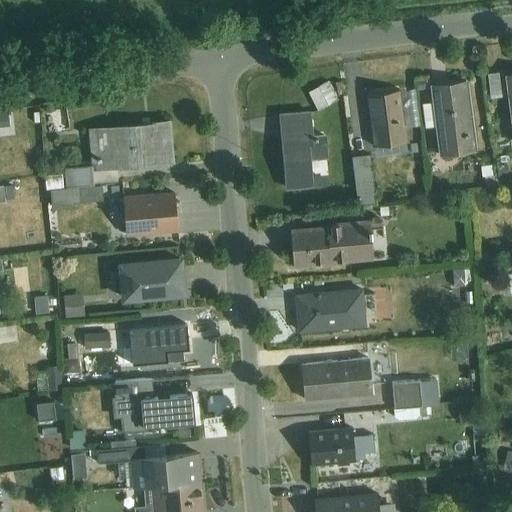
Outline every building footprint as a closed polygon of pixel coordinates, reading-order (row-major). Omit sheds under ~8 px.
[(498,73),(487,74),(490,98),(501,97),(498,73)] [(317,87),(326,105),(337,99),(328,81),(317,87)] [(434,102),(437,126),(440,156),(475,152),(466,82),(432,86),(434,102)] [(326,105),(317,87),(308,92),(317,110),(326,105)] [(399,91),(404,127),(419,125),(414,89),(399,91)] [(404,127),(399,91),(367,95),(375,158),(407,154),(404,127)] [(437,126),(434,102),(423,104),(426,128),(437,126)] [(8,113),(0,113),(0,126),(9,125),(8,113)] [(309,113),(280,115),(287,189),(329,185),(328,174),(312,175),(310,160),(327,159),(325,135),(311,136),(309,113)] [(111,164),(90,165),(64,167),(65,187),(94,185),(94,183),(92,169),(116,167),(172,162),(168,122),(108,128),(111,164)] [(111,164),(108,128),(87,130),(90,165),(111,164)] [(370,155),(352,157),(358,206),(376,203),(370,155)] [(493,164),(481,165),(482,177),(484,177),(485,188),(495,187),(493,164)] [(507,165),(496,166),(498,187),(511,184),(511,179),(508,180),(507,165)] [(92,169),(94,183),(118,180),(116,167),(92,169)] [(62,174),(45,175),(46,188),(63,187),(62,174)] [(102,185),(50,189),(52,209),(74,207),(74,201),(103,199),(102,185)] [(175,194),(123,198),(126,234),(178,230),(175,194)] [(327,228),(290,231),(293,265),(373,258),(371,230),(382,229),(381,221),(375,218),(326,224),(327,228)] [(183,293),(166,294),(167,298),(186,296),(183,256),(117,262),(118,265),(174,260),(176,278),(182,277),(183,293)] [(174,260),(118,265),(121,298),(166,294),(183,293),(182,277),(176,278),(174,260)] [(470,269),(452,270),(453,286),(471,285),(470,269)] [(502,283),(485,284),(487,298),(503,296),(502,283)] [(363,290),(296,296),(299,332),(366,326),(363,290)] [(82,294),(64,296),(66,318),(84,316),(82,294)] [(48,296),(35,298),(37,314),(50,313),(48,296)] [(105,322),(83,324),(85,349),(110,347),(109,332),(106,332),(105,322)] [(7,326),(0,326),(0,339),(9,339),(7,326)] [(131,347),(122,347),(123,365),(167,361),(166,351),(188,350),(186,326),(140,329),(140,335),(130,335),(131,347)] [(68,359),(65,360),(66,374),(79,373),(77,343),(67,344),(68,359)] [(369,359),(302,365),(305,401),(372,395),(369,359)] [(60,365),(46,366),(48,390),(62,389),(60,365)] [(114,397),(112,397),(113,418),(120,418),(121,431),(147,430),(147,426),(195,422),(192,394),(155,397),(154,379),(113,382),(114,397)] [(394,409),(419,407),(440,406),(438,380),(392,383),(394,409)] [(44,397),(27,397),(27,416),(44,415),(44,397)] [(419,407),(394,409),(394,417),(399,420),(415,420),(419,415),(419,407)] [(489,421),(472,423),(473,441),(491,439),(489,421)] [(355,462),(353,434),(352,429),(308,433),(311,465),(337,462),(337,467),(350,466),(349,462),(355,462)] [(84,430),(68,431),(69,449),(86,449),(84,430)] [(353,434),(355,462),(367,461),(366,454),(375,453),(373,432),(353,434)] [(145,457),(165,456),(164,444),(144,446),(145,457)] [(145,457),(144,446),(96,450),(97,463),(130,461),(132,488),(143,487),(200,482),(197,453),(165,456),(145,457)] [(85,453),(70,455),(73,479),(87,478),(85,453)] [(202,511),(200,482),(143,487),(145,506),(134,507),(134,511),(202,511)] [(379,511),(378,495),(314,500),(314,511),(379,511)]
